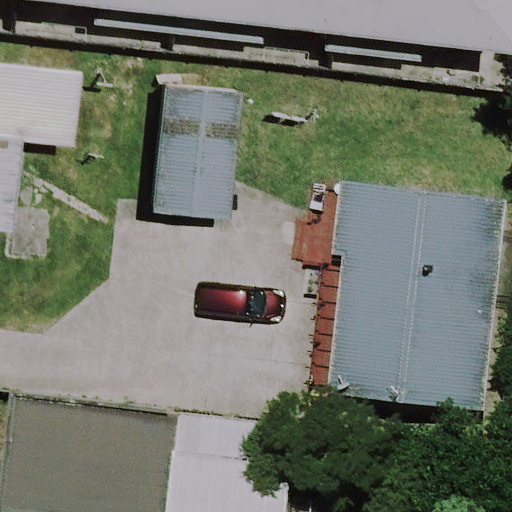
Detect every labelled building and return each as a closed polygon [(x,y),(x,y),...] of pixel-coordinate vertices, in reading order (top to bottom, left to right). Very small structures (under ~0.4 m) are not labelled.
[(126,0),(490,40),(494,0),(126,0)] [(69,66),(0,58),(0,122),(62,130),(69,66)] [(155,82),(141,207),(217,216),(231,91),(155,82)] [(0,204),(9,128),(0,126),(0,204)] [(490,409),(511,202),(511,197),(344,180),(336,254),(346,255),(332,392),(490,409)] [(10,400),(0,511),(289,511),(298,426),(10,400)]
